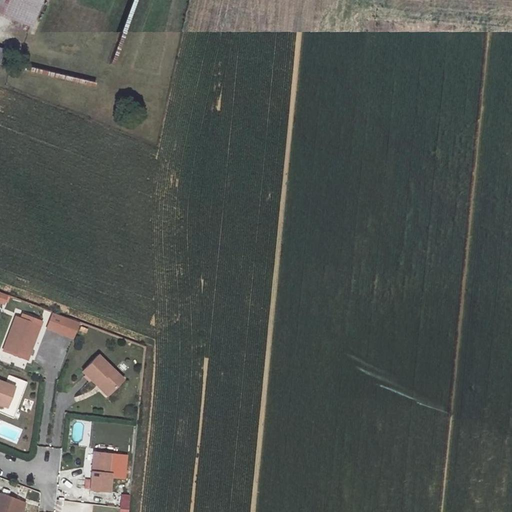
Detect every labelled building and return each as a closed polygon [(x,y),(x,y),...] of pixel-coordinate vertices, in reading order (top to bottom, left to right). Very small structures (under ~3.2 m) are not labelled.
[(12,293),(0,288),(0,299),(8,302),(12,293)] [(79,337),(85,321),(69,315),(63,331),(79,337)] [(35,322),(21,316),(8,349),(28,357),(33,345),(36,346),(41,331),(33,328),(35,322)] [(44,325),(35,322),(33,328),(41,331),(44,325)] [(129,377),(103,354),(88,371),(103,384),(105,381),(116,391),(129,377)] [(19,386),(0,378),(0,398),(13,403),(19,386)] [(116,391),(105,381),(103,384),(114,394),(116,391)] [(121,451),(103,449),(101,468),(98,468),(96,486),(115,488),(117,471),(119,471),(121,451)] [(30,499),(6,490),(0,505),(0,511),(21,511),(24,506),(27,507),(30,499)] [(121,500),(120,511),(128,511),(129,500),(121,500)]
